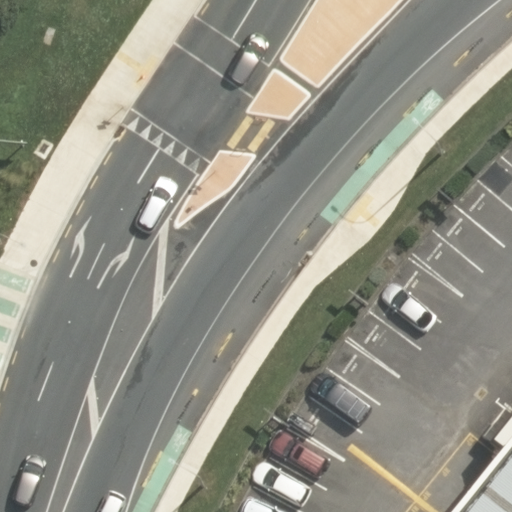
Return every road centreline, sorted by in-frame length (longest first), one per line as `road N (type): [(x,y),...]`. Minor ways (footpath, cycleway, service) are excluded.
road 1 (secondary): [(470,0),(419,36),(294,165),(229,265),(98,372)]
road 2 (secondary): [(98,372),(103,226),(255,0)]
road 3 (secondary): [(38,511),(98,372)]
